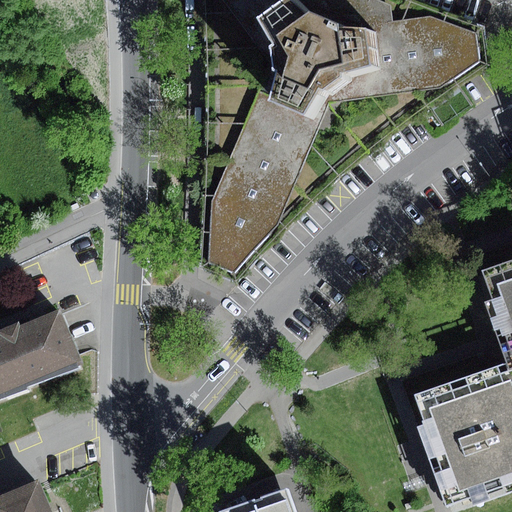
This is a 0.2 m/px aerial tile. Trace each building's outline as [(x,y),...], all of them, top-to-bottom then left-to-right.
[(202,269),(236,280),(312,202),(382,140),(414,118),(487,67),(484,28),(409,1),(406,0),(204,0),(207,61),(207,171),(202,269)] [(511,261),(484,271),(494,298),(485,301),(506,362),(509,370),(511,368),(511,261)] [(0,384),(5,398),(84,367),(61,312),(21,328),(19,323),(9,327),(0,330),(0,384)] [(99,351),(90,351),(89,395),(99,395),(99,351)] [(511,368),(509,370),(506,362),(414,393),(424,423),(416,426),(444,507),(466,499),(469,506),(511,490),(511,368)] [(0,497),(0,511),(53,511),(41,480),(0,497)] [(227,511),(297,511),(289,490),(227,511)]
